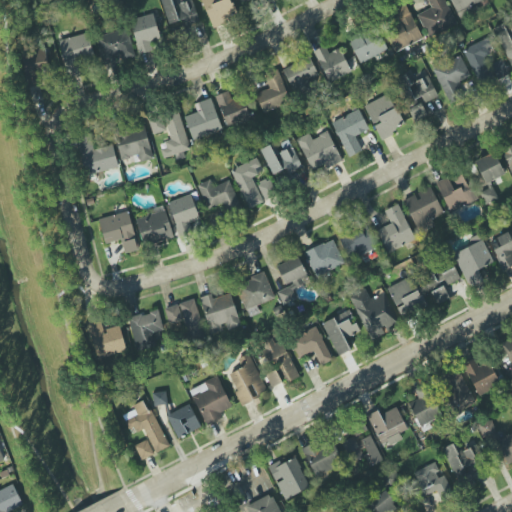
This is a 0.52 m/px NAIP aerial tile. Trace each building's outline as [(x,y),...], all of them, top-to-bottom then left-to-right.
[(162,0),(169,31),(199,26),(194,0),(193,0),(175,3),(174,0),(162,0)] [(201,0),(212,27),(237,17),(230,0),(201,0)] [(417,14),(428,38),(456,25),(444,0),(427,0),(431,8),(417,14)] [(473,14),(470,6),(484,0),(483,0),(449,0),(458,20),(473,14)] [(423,38),(405,6),(378,21),(396,53),(423,38)] [(152,51),(150,41),(159,40),(155,14),(131,19),(137,54),(152,51)] [(511,22),(494,30),(511,68),(511,22)] [(135,56),(125,27),(95,38),(105,66),(135,56)] [(348,41),(361,64),(386,50),(374,27),(348,41)] [(58,40),(66,74),(81,71),(79,61),(94,58),(88,33),(58,40)] [(508,74),(502,59),(489,65),(486,57),(492,54),(486,39),(463,49),(478,86),(508,74)] [(351,72),(340,48),(328,53),(325,46),(313,51),(327,83),(351,72)] [(42,86),(42,75),(46,74),(45,49),(23,50),(24,86),(42,86)] [(320,79),(309,57),(282,70),(293,92),(320,79)] [(469,77),(462,57),(434,67),(446,101),(466,94),(461,79),(469,77)] [(262,113),(290,102),(278,71),(265,76),(269,88),(255,93),(262,113)] [(437,97),(428,75),(401,86),(416,122),(427,117),(422,103),(437,97)] [(234,104),(230,91),(217,95),(225,126),(251,119),(246,101),(234,104)] [(364,105),(380,138),(404,127),(389,94),(364,105)] [(194,104),(197,112),(184,117),(194,142),(223,131),(210,98),(194,104)] [(331,123),(349,158),(362,151),(355,137),(369,129),(358,109),(331,123)] [(179,113),(164,118),(171,140),(159,144),(164,158),(191,149),(179,113)] [(166,131),(160,114),(148,119),(153,135),(166,131)] [(140,162),(154,158),(144,125),(114,135),(122,160),(138,155),(140,162)] [(341,160),(328,131),(312,139),(309,133),(296,139),(313,173),(341,160)] [(118,168),(112,143),(92,147),(89,135),(74,138),(83,176),(118,168)] [(278,153),(274,143),(261,148),(274,180),(302,168),(293,147),(278,153)] [(511,143),(500,149),(511,174),(511,143)] [(505,174),(494,152),(474,162),(486,184),(505,174)] [(230,170),(249,209),(263,202),(252,177),(263,172),(256,158),(230,170)] [(474,202),(464,172),(436,181),(447,211),(474,202)] [(265,201),(278,194),(270,177),(256,184),(265,201)] [(198,184),(205,209),(223,204),(226,214),(239,210),(231,180),(213,186),(211,180),(198,184)] [(402,200),(419,234),(436,226),(432,219),(444,214),(430,186),(402,200)] [(497,199),(492,187),(479,192),(485,205),(497,199)] [(168,203),(179,234),(202,226),(191,194),(168,203)] [(415,240),(398,204),(384,211),(390,224),(376,230),(387,253),(415,240)] [(174,237),(165,209),(135,219),(144,246),(174,237)] [(104,244),(124,240),(126,253),(138,251),(130,212),(99,218),(104,244)] [(339,236),(348,260),(376,249),(367,225),(339,236)] [(511,230),(489,241),(503,271),(511,266),(511,253),(511,251),(511,230)] [(344,263),(332,239),(303,253),(316,278),(344,263)] [(469,286),(483,280),(478,270),(493,262),(482,240),(453,254),(469,286)] [(277,266),(286,287),(278,292),(285,308),(298,302),(292,289),(309,281),(299,256),(277,266)] [(437,305),(450,299),(444,287),(460,279),(453,265),(425,278),(437,305)] [(275,298),(264,273),(235,285),(249,317),(260,313),(257,306),(275,298)] [(427,308),(412,279),(388,292),(403,320),(427,308)] [(350,296),(369,340),(384,333),(382,329),(396,322),(384,293),(370,299),(366,289),(350,296)] [(199,298),(210,334),(225,330),(225,331),(240,326),(231,293),(213,298),(211,294),(199,298)] [(168,323),(183,320),(188,343),(205,339),(196,300),(165,307),(168,323)] [(129,317),(136,350),(157,346),(154,332),(163,330),(159,310),(129,317)] [(350,351),(345,339),(360,333),(350,311),(323,322),(337,356),(350,351)] [(120,326),(103,330),(101,321),(86,325),(94,359),(126,351),(120,326)] [(299,358),(313,351),(321,366),(333,359),(315,327),(290,340),(299,358)] [(511,338),(502,343),(511,365),(511,338)] [(297,378),(284,341),(258,350),(265,371),(280,366),(285,382),(297,378)] [(242,405),(267,393),(249,353),(239,358),(243,368),(228,374),(242,405)] [(476,396),(499,388),(487,355),(464,363),(476,396)] [(475,403),(458,368),(438,378),(455,413),(475,403)] [(271,387),(282,383),(276,370),(266,374),(271,387)] [(206,426),(223,418),(221,412),(232,408),(217,376),(189,390),(206,426)] [(443,415),(426,384),(414,390),(418,398),(408,403),(420,427),(443,415)] [(168,404),(165,391),(152,394),(154,406),(168,404)] [(168,447),(146,399),(132,405),(135,409),(123,415),(133,435),(144,430),(155,453),(168,447)] [(166,415),(178,439),(201,427),(190,404),(166,415)] [(402,438),(399,433),(407,430),(396,407),(380,415),(378,411),(367,416),(382,448),(402,438)] [(481,436),(493,434),(492,421),(480,423),(481,436)] [(510,463),(511,462),(511,432),(499,439),(510,463)] [(353,436),(339,443),(347,462),(364,454),(370,466),(382,461),(371,436),(356,442),(353,436)] [(332,438),(303,451),(314,476),(343,464),(332,438)] [(135,445),(141,460),(154,454),(148,440),(135,445)] [(309,489),(296,456),(269,468),(275,482),(276,481),(284,499),(309,489)] [(436,491),(439,497),(450,491),(436,462),(410,474),(421,498),(436,491)] [(0,490),(0,511),(7,511),(22,506),(14,485),(0,490)] [(368,511),(385,511),(396,504),(385,490),(364,506),(368,511)] [(246,505),(249,511),(282,511),(274,493),(246,505)]
